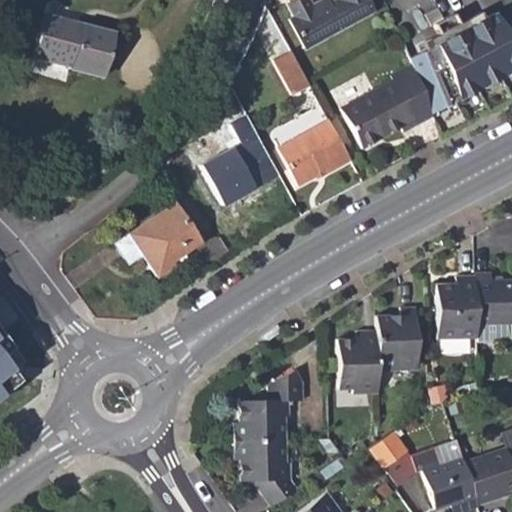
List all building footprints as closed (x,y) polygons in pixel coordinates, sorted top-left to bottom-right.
[(286,19),(304,48),(371,9),(366,0),(333,0),(327,4),(324,0),(321,0),(311,6),(307,0),(289,0),(284,3),(291,16),(286,19)] [(433,34),(411,46),(415,54),(479,19),(475,12),(453,24),(433,34)] [(415,54),(404,59),(406,65),(425,112),(427,115),(511,68),(511,46),(490,14),(479,19),(415,54)] [(448,14),(428,24),(433,34),(453,24),(448,14)] [(111,35),(42,17),(31,57),(67,67),(67,69),(99,78),(111,35)] [(305,81),(289,51),(271,61),(290,96),(308,86),(305,81)] [(401,132),(416,124),(414,119),(425,112),(406,65),(397,70),(402,82),(395,86),(390,79),(337,110),(359,149),(398,127),(401,132)] [(390,79),(395,86),(402,82),(397,70),(388,74),(390,79)] [(414,119),(416,124),(427,117),(427,115),(425,112),(414,119)] [(201,163),(225,205),(277,177),(246,116),(232,123),(241,142),(201,163)] [(326,120),(274,148),(295,187),(319,173),(323,174),(348,160),(326,120)] [(171,206),(125,236),(140,259),(152,278),(172,266),(168,261),(184,251),(195,243),(171,206)] [(108,248),(123,270),(140,259),(125,236),(108,248)] [(168,261),(172,266),(187,256),(184,251),(168,261)] [(489,273),(471,274),(471,276),(472,324),(472,337),(472,341),(507,341),(506,323),(511,323),(511,281),(490,282),(489,273)] [(434,338),(472,337),(472,324),(471,276),(454,276),(454,284),(433,284),(434,338)] [(399,318),(373,318),(373,333),(375,373),(414,373),(413,308),(399,309),(399,318)] [(254,334),(259,342),(277,330),(274,326),(271,322),(254,334)] [(350,395),(375,395),(375,373),(373,333),(353,333),(353,341),(334,341),(335,391),(350,390),(350,395)] [(0,392),(20,376),(0,347),(0,392)] [(229,422),(228,440),(279,440),(279,416),(283,416),(283,402),(296,401),(296,384),(288,370),(262,386),(262,396),(262,401),(253,401),(233,401),(233,422),(229,422)] [(473,383),(473,393),(489,392),(489,383),(473,383)] [(511,428),(497,433),(502,449),(459,464),(470,496),(473,505),(489,500),(488,496),(500,493),(511,488),(511,428)] [(364,450),(378,469),(403,452),(389,432),(377,441),(364,450)] [(280,465),(279,440),(228,440),(229,459),(233,460),(234,481),(246,481),(265,508),(290,490),(283,480),(284,465),(280,465)] [(452,502),(470,496),(459,464),(456,453),(415,467),(428,506),(451,499),(452,502)] [(337,511),(324,493),(297,511),(337,511)]
